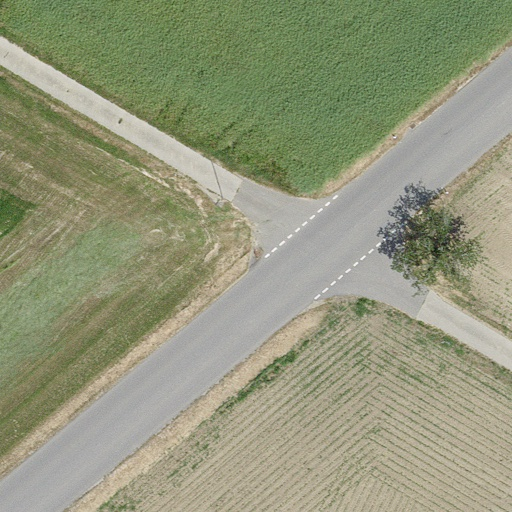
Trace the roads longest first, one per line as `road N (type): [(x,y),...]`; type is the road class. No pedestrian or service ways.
road 1 (tertiary): [(30,511),(511,105)]
road 2 (track): [(0,51),(511,355)]
